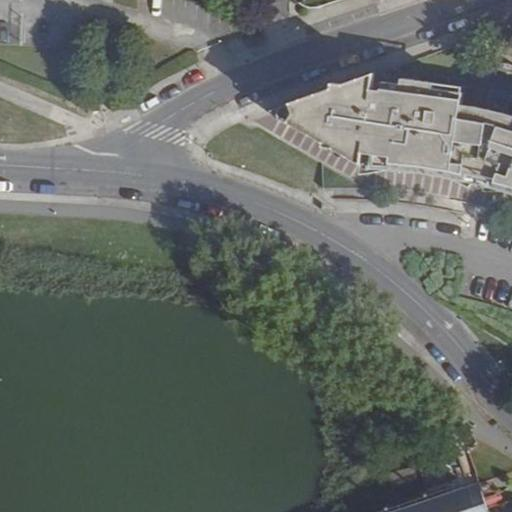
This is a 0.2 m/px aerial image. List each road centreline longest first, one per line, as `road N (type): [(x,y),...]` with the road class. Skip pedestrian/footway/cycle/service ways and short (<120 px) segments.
road 1 (residential): [(511,412),(420,305),(332,239),(249,200),(129,174)]
road 2 (residential): [(467,0),(198,100),(142,141),(129,174)]
road 3 (residential): [(129,174),(0,164)]
